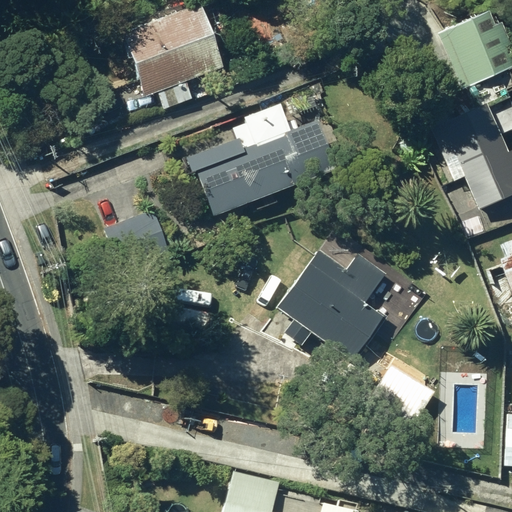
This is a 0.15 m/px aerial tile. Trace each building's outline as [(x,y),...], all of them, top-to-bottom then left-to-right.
[(152,93),(157,109),(186,99),(179,81),(215,68),(200,27),(217,20),(210,0),(193,7),(193,4),(115,31),(139,98),(152,93)] [(362,0),(368,13),(398,1),(397,0),(362,0)] [(416,0),(413,2),(433,32),(453,19),(440,0),(416,0)] [(439,123),(475,210),(511,194),(511,157),(509,150),(502,153),(482,104),(472,108),(462,87),(511,66),(503,47),(506,45),(497,24),(490,27),(484,14),(435,35),(455,82),(439,89),(451,118),(439,123)] [(229,67),(233,81),(258,73),(254,59),(229,67)] [(189,169),(208,217),(329,170),(310,122),(284,133),(274,106),(240,119),(251,145),(238,150),(234,138),(179,160),(184,172),(189,169)] [(99,229),(115,272),(166,253),(149,209),(99,229)] [(485,270),(499,307),(511,302),(511,240),(501,245),(505,256),(496,260),(498,265),(485,270)] [(307,334),(351,363),(382,318),(361,304),(381,273),(363,261),(351,279),(312,251),(272,309),(289,321),(278,334),(298,347),(307,334)] [(166,325),(207,330),(209,315),(168,310),(166,325)] [(372,395),(415,420),(431,393),(388,368),(372,395)] [(502,466),(511,467),(511,414),(506,415),(502,466)] [(266,511),(273,483),(227,472),(217,511),(266,511)]
